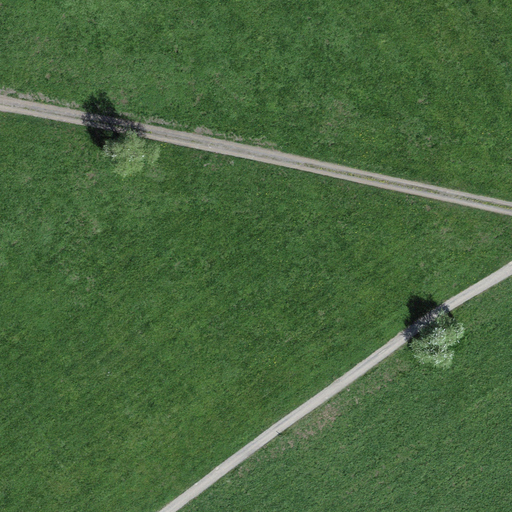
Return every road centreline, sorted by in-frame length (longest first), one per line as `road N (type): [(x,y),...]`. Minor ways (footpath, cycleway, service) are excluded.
road 1 (track): [(0,96),(511,201)]
road 2 (track): [(511,267),(171,511)]
